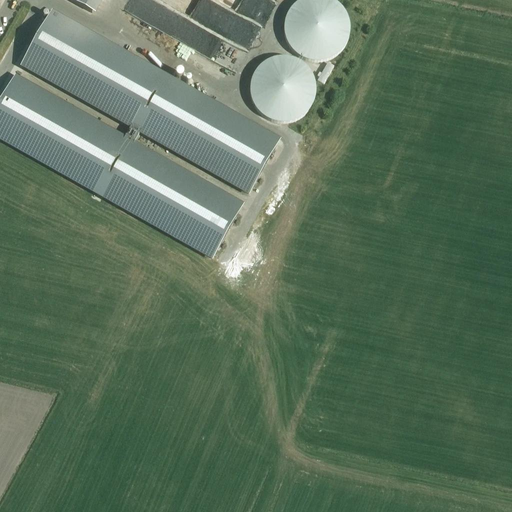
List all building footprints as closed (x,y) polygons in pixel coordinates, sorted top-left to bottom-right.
[(68,0),(94,15),(102,0),(68,0)] [(125,0),(121,9),(186,41),(196,21),(153,0),(125,0)] [(309,64),(316,65),(324,64),(332,61),(339,56),(344,50),(348,42),(349,34),(349,26),(346,18),(342,11),(336,5),(329,1),(324,0),(308,0),(305,1),(297,5),(291,10),(287,16),(284,23),(283,31),(284,38),(286,46),(290,52),(295,57),(302,61),(309,64)] [(15,79),(0,106),(0,141),(212,262),(242,208),(133,146),(140,134),(249,196),(279,143),(52,14),(22,68),(131,129),(124,141),(15,79)] [(271,124),(279,126),(286,126),(294,124),(301,120),(306,115),(311,109),(314,102),(315,95),(314,87),(312,79),(308,73),(302,67),(295,63),(288,61),(280,60),(272,62),(265,65),(258,70),(253,77),(250,84),(249,92),(250,101),(253,108),(257,115),(263,120),(271,124)]
